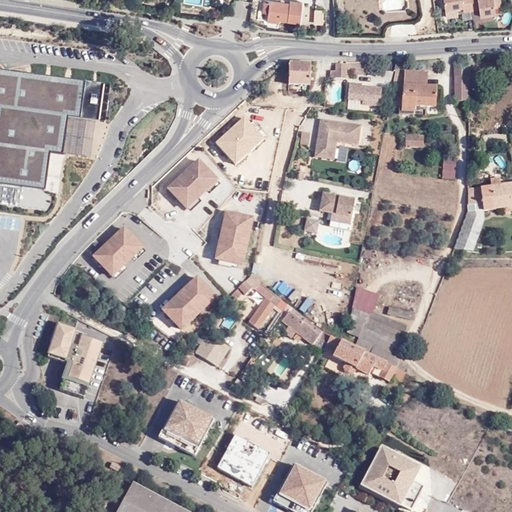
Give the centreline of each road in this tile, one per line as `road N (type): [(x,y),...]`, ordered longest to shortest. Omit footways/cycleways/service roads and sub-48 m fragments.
road 1 (tertiary): [(0,339),(82,236),(182,139)]
road 2 (residential): [(4,385),(28,417),(236,511)]
road 3 (secondary): [(511,42),(298,47)]
road 4 (unknown): [(330,49),(321,86),(295,128),(269,239)]
road 5 (unknown): [(89,266),(108,282),(128,280),(227,191)]
road 6 (unknown): [(139,462),(178,393),(226,417)]
road 7 (secondary): [(136,23),(12,6)]
